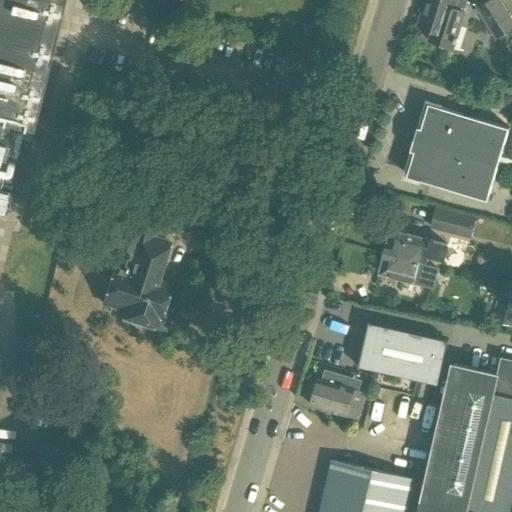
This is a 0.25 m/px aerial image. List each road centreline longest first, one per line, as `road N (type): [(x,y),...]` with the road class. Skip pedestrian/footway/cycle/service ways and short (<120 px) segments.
road 1 (residential): [(241,511),(393,0)]
road 2 (unknown): [(80,0),(106,23),(225,77)]
